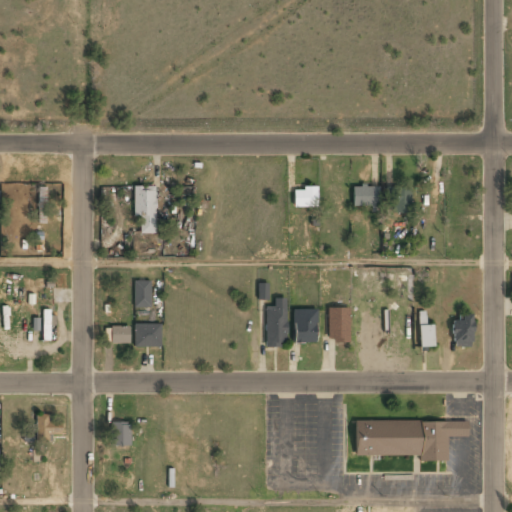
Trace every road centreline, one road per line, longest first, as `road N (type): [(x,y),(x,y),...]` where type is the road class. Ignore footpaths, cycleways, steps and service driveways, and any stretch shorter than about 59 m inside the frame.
road 1 (residential): [(494,511),(491,0)]
road 2 (tertiary): [(511,148),(0,147)]
road 3 (residential): [(511,383),(0,384)]
road 4 (residential): [(83,511),(82,147)]
